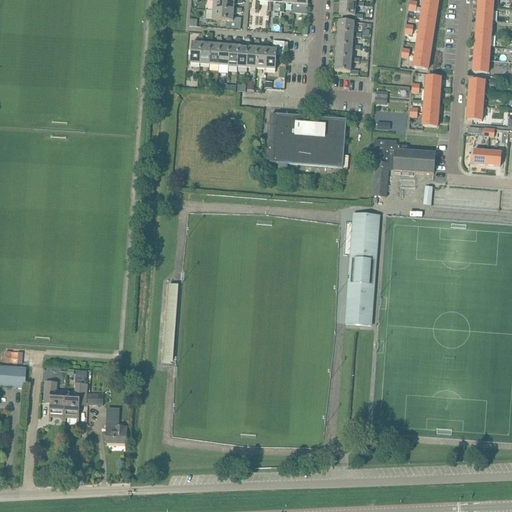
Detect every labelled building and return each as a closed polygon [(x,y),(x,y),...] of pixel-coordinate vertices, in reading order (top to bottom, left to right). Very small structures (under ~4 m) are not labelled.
[(255,0),(255,2),(254,12),(258,12),(259,4),(267,4),(268,4),(270,4),(270,0),(255,0)] [(268,4),(267,4),(267,13),(271,13),(271,5),(280,5),(282,5),(282,0),(270,0),(270,4),(268,4)] [(280,5),(279,14),(283,14),(284,6),(292,6),(294,6),(294,0),(282,0),(282,5),(280,5)] [(292,6),(291,15),(307,16),(307,0),(294,0),(294,6),(292,6)] [(339,0),(339,5),(355,6),(355,8),(363,8),(363,4),(356,4),(356,0),(339,0)] [(438,0),(422,0),(421,10),(437,12),(439,0),(438,0)] [(477,0),(476,11),(492,12),(493,0),(477,0)] [(212,3),(212,12),(233,13),(233,16),(233,15),(241,15),(241,10),(234,9),(234,6),(234,4),(212,3)] [(355,16),(355,8),(355,6),(339,5),(338,17),(354,18),(354,20),(362,21),(362,17),(355,16)] [(421,10),(419,22),(435,24),(437,12),(421,10)] [(476,11),(475,24),(491,25),(492,12),(476,11)] [(211,22),(225,23),(225,28),(240,29),(240,20),(233,19),(233,16),(233,13),(212,12),(211,22)] [(419,22),(417,35),(433,37),(435,24),(419,22)] [(338,23),(336,36),(353,37),(353,39),(361,40),(361,36),(353,35),(354,24),(338,23)] [(475,24),(474,36),(491,38),(491,25),(475,24)] [(417,35),(415,47),(431,49),(433,37),(417,35)] [(335,50),(336,50),(352,50),(352,52),(360,52),(360,48),(352,47),(353,39),(353,37),(336,36),(336,47),(335,50)] [(474,36),(473,50),(490,50),(491,38),(474,36)] [(190,66),(200,66),(201,45),(204,45),(203,45),(202,37),(198,37),(197,44),(191,44),(190,66)] [(201,45),(200,66),(209,67),(210,46),(213,46),(212,46),(211,38),(207,38),(207,45),(204,45),(201,45)] [(210,46),(209,67),(218,68),(220,47),(222,47),(222,46),(221,39),(216,39),(216,46),(213,46),(210,46)] [(220,47),(218,68),(228,69),(229,47),(232,48),(232,47),(231,47),(230,39),(226,39),(225,47),(222,46),(222,47),(220,47)] [(229,47),(228,69),(237,69),(239,48),(241,48),(239,40),(235,40),(235,47),(232,47),(232,48),(229,47)] [(239,48),(237,69),(246,70),(248,49),(251,49),(250,49),(249,41),(244,41),(244,48),(241,48),(239,48)] [(248,49),(246,70),(256,71),(258,50),(260,50),(260,49),(259,49),(258,42),(254,41),(253,49),(250,49),(251,49),(248,49)] [(258,50),(256,71),(265,72),(267,50),(269,51),(269,50),(268,42),(263,42),(263,50),(260,49),(260,50),(258,50)] [(267,50),(265,72),(275,72),(276,52),(283,52),(284,44),(273,43),(272,50),(269,50),(269,51),(267,50)] [(415,47),(413,59),(429,61),(431,49),(415,47)] [(351,62),(351,64),(359,64),(359,60),(351,60),(352,52),(352,50),(336,50),(335,50),(334,61),(336,61),(351,62)] [(473,50),(472,63),(489,64),(490,50),(473,50)] [(428,72),(429,61),(413,59),(412,70),(428,72)] [(350,72),(351,64),(351,62),(336,61),(334,61),(334,73),(349,74),(349,76),(358,77),(358,73),(350,72)] [(488,76),(489,64),(472,63),(471,75),(488,76)] [(425,78),(424,88),(440,90),(441,79),(425,78)] [(468,82),(467,94),(484,96),(485,83),(468,82)] [(424,88),(423,101),(439,102),(440,90),(424,88)] [(467,94),(466,109),(483,110),(484,96),(467,94)] [(423,101),(422,115),(438,116),(439,102),(423,101)] [(482,123),(483,110),(466,109),(465,122),(482,123)] [(417,110),(410,110),(409,119),(409,114),(417,115),(417,110)] [(437,130),(438,116),(422,115),(421,128),(437,130)] [(287,166),(342,170),(345,123),(341,122),(341,121),(337,120),(333,120),(329,119),(325,119),(321,119),(316,120),(269,117),(269,127),(267,127),(264,164),(277,165),(277,170),(286,170),(287,166)] [(501,141),(501,145),(507,145),(509,132),(502,132),(501,141)] [(372,198),(386,199),(388,172),(392,172),(392,173),(433,176),(435,155),(406,153),(407,148),(396,147),(396,143),(374,142),(372,165),(373,165),(371,198),(372,198)] [(472,166),(486,167),(487,153),(473,152),(472,166)] [(487,153),(486,167),(500,169),(501,154),(487,153)] [(432,189),(424,188),(422,206),(430,207),(432,189)] [(171,200),(178,204),(180,200),(182,196),(174,193),(171,200)] [(370,328),(376,253),(379,218),(353,216),(350,260),(345,326),(370,328)] [(173,369),(174,369),(181,284),(177,284),(177,287),(168,286),(162,364),(164,364),(164,368),(173,369)] [(0,388),(23,390),(24,370),(0,368),(0,388)] [(62,417),(62,419),(64,420),(76,421),(76,425),(78,407),(78,404),(85,404),(86,387),(86,380),(75,379),(75,386),(74,386),(74,393),(65,393),(63,417),(62,417)] [(44,384),(43,402),(50,402),(50,406),(48,423),(50,423),(50,419),(62,420),(62,424),(63,425),(64,425),(64,423),(64,420),(62,419),(62,417),(63,417),(65,393),(55,392),(56,385),(44,384)] [(102,407),(102,396),(88,396),(87,407),(102,407)] [(106,429),(105,446),(124,447),(125,430),(118,429),(115,429),(116,410),(106,410),(106,429)]
